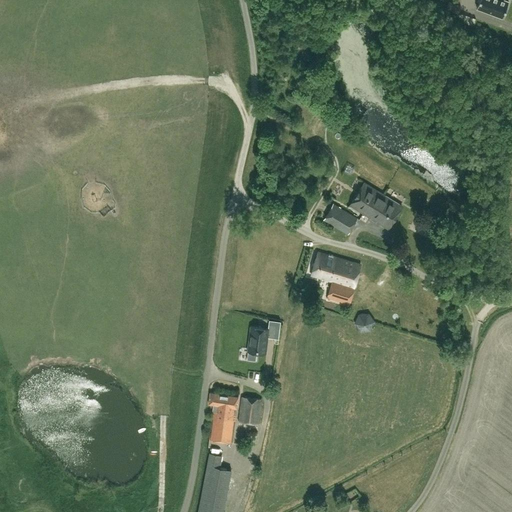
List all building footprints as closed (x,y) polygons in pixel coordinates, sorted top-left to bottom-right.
[(502,17),(508,1),(506,0),(479,0),(476,7),(502,17)] [(459,6),(450,2),(448,8),(457,12),(459,6)] [(287,83),(295,80),(293,71),(284,73),(287,83)] [(369,216),(376,205),(383,194),(363,182),(350,204),(369,216)] [(383,194),(376,205),(394,217),(401,206),(383,194)] [(334,226),(343,210),(332,203),(323,219),(334,226)] [(376,205),(369,216),(388,228),(394,217),(376,205)] [(343,210),(334,226),(341,230),(350,214),(343,210)] [(347,234),(357,218),(350,214),(341,230),(347,234)] [(349,303),(361,264),(317,252),(311,275),(332,281),(327,297),(349,303)] [(363,271),(376,283),(385,272),(371,261),(363,271)] [(394,278),(389,287),(386,285),(371,314),(389,323),(393,317),(398,319),(414,288),(394,278)] [(249,351),(248,359),(256,360),(257,352),(267,353),(269,337),(274,338),(276,324),(270,323),(268,323),(268,328),(252,326),(249,351)] [(376,331),(376,323),(358,323),(358,331),(376,331)] [(210,392),(209,403),(214,404),(209,439),(232,442),(238,396),(210,392)] [(258,423),(262,399),(242,396),(239,420),(258,423)] [(197,511),(222,511),(231,468),(219,466),(222,454),(210,452),(197,511)] [(349,503),(357,497),(353,490),(344,496),(349,503)]
